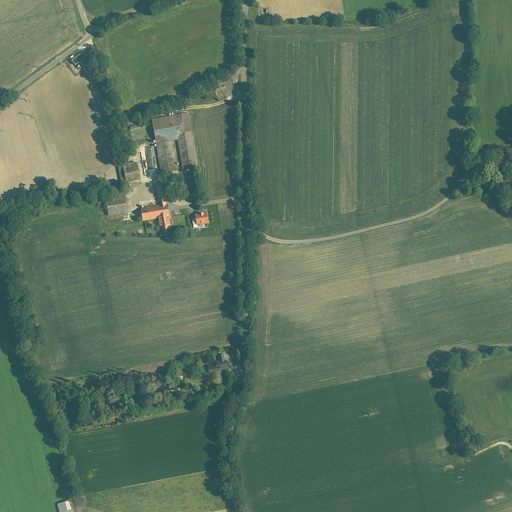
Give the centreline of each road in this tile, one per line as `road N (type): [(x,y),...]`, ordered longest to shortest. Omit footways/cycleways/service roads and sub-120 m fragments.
road 1 (residential): [(244,223),(291,244),(415,217),(485,161),(511,153)]
road 2 (residential): [(244,223),(243,374),(228,434),(236,511)]
road 3 (residential): [(247,0),(244,223)]
road 4 (track): [(88,38),(146,184)]
road 5 (track): [(243,95),(120,127)]
